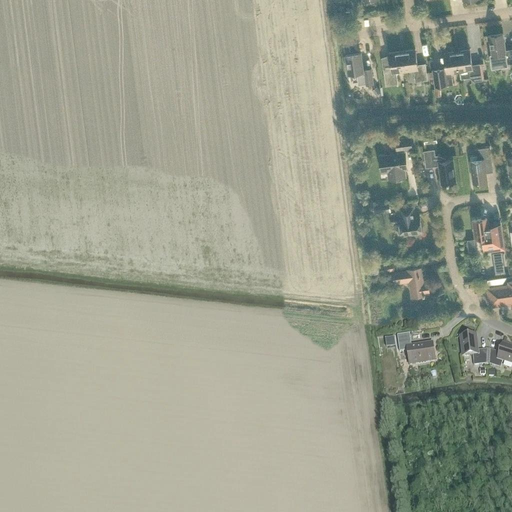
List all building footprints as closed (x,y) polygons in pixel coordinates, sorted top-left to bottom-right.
[(503,33),(489,35),(492,54),(489,54),(491,68),(507,66),(507,63),(511,62),(511,48),(505,50),(503,33)] [(415,81),(427,79),(425,63),(417,64),(415,49),(402,51),(405,70),(413,69),(415,81)] [(474,81),(482,79),(480,63),(472,64),(470,49),(457,51),(460,70),(459,70),(460,77),(469,76),(474,81)] [(396,71),(405,70),(402,51),(389,52),(391,67),(383,69),(386,85),(398,83),(396,71)] [(451,72),(459,70),(460,70),(457,51),(444,52),(446,68),(432,70),(434,86),(453,84),(451,72)] [(366,84),(373,83),(371,68),(364,69),(364,71),(363,71),(361,53),(345,55),(348,74),(357,73),(358,84),(366,83),(366,84)] [(380,91),(376,86),(371,89),(376,95),(380,91)] [(507,139),(507,130),(497,131),(498,140),(507,139)] [(412,149),(410,135),(395,138),(396,151),(412,149)] [(437,141),(436,135),(423,137),(424,143),(437,141)] [(470,156),(471,160),(470,160),(473,181),(473,183),(474,183),(474,181),(486,179),(486,181),(487,181),(487,179),(486,179),(485,172),(493,171),(490,146),(476,148),(477,155),(470,156)] [(426,167),(436,165),(434,149),(424,151),(426,167)] [(403,166),(406,165),(405,153),(380,156),(381,169),(388,168),(390,178),(404,176),(403,166)] [(441,183),(456,181),(453,159),(438,161),(441,183)] [(390,211),(389,202),(373,204),(374,213),(390,211)] [(422,232),(420,217),(415,218),(413,206),(399,208),(401,220),(399,220),(401,235),(422,232)] [(473,219),(475,238),(484,237),(486,250),(503,247),(500,225),(492,226),(492,227),(488,228),(486,218),(473,219)] [(371,271),(379,271),(379,259),(371,259),(371,271)] [(381,271),(393,270),(392,263),(380,265),(381,271)] [(504,263),(494,264),(495,274),(505,273),(504,263)] [(425,293),(429,292),(428,282),(423,283),(421,267),(408,269),(408,270),(393,273),(395,282),(409,280),(412,296),(423,294),(423,295),(425,295),(425,293)] [(511,301),(511,284),(488,288),(491,305),(511,302),(511,301)] [(409,365),(435,361),(432,344),(411,347),(409,334),(397,336),(399,352),(407,351),(409,365)] [(486,365),(487,350),(477,351),(475,336),(460,337),(462,357),(472,356),(473,366),(486,365)] [(511,363),(511,348),(502,345),(499,353),(490,350),(489,365),(500,368),(503,361),(511,363)]
